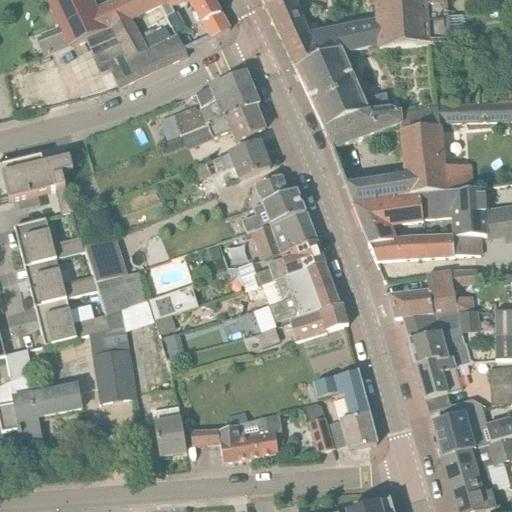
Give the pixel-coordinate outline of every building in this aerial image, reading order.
[(115,0),(97,9),(93,0),(44,0),(59,29),(69,48),(94,38),(94,39),(132,22),(168,7),(163,0),(115,0)] [(163,0),(168,7),(173,4),(179,18),(194,11),(201,26),(221,16),(212,0),(163,0)] [(261,0),(265,9),(292,1),(291,0),(261,0)] [(265,9),(296,72),(342,52),(344,57),(377,49),(374,22),(308,36),(294,0),(291,0),(292,1),(265,9)] [(372,0),(374,22),(377,49),(378,52),(450,43),(446,0),(372,0)] [(119,90),(119,91),(140,81),(188,58),(186,53),(177,36),(170,40),(146,51),(142,42),(132,22),(94,39),(98,48),(90,51),(103,78),(112,75),(119,90)] [(166,30),(142,42),(146,51),(170,40),(166,30)] [(344,57),(342,52),(296,72),(324,133),(365,115),(369,114),(369,113),(390,110),(386,96),(364,102),(344,57)] [(172,118),(181,138),(207,126),(229,117),(259,106),(247,75),(196,96),(202,111),(197,113),(195,109),(172,118)] [(398,129),(401,157),(443,149),(442,129),(439,130),(439,126),(511,124),(511,104),(438,106),(433,106),(401,113),(391,110),(390,110),(369,113),(369,114),(365,115),(324,133),(332,154),(398,129)] [(229,117),(207,126),(213,141),(230,134),(234,144),(265,131),(256,108),(260,107),(259,106),(229,117)] [(185,148),(181,138),(161,146),(165,156),(185,148)] [(270,170),(260,144),(227,157),(213,163),(218,175),(232,169),(238,183),(270,170)] [(344,186),(352,205),(473,192),(471,167),(445,169),(443,149),(401,157),(403,177),(344,186)] [(0,169),(0,193),(9,192),(11,202),(9,203),(9,204),(55,192),(62,217),(74,214),(65,189),(58,176),(73,173),(70,160),(44,166),(42,159),(0,169)] [(253,210),(254,213),(297,195),(296,193),(289,196),(281,177),(255,188),(262,206),(253,210)] [(511,207),(486,211),(486,191),(473,192),(352,205),(369,247),(399,245),(392,231),(423,226),(423,222),(450,220),(452,241),(481,239),(481,238),(487,238),(486,224),(511,220),(511,207)] [(242,223),(247,237),(252,235),(251,235),(305,216),(297,195),(254,213),(256,218),(242,223)] [(281,257),(316,244),(305,216),(251,235),(252,235),(260,263),(281,256),(281,257)] [(14,228),(15,230),(25,269),(33,267),(32,267),(55,261),(84,253),(80,239),(53,246),(46,220),(14,228)] [(511,220),(486,224),(487,238),(511,235),(511,220)] [(399,245),(369,247),(376,265),(454,261),(454,259),(481,257),(481,239),(452,241),(399,245)] [(85,253),(96,287),(127,277),(116,242),(85,253)] [(276,282),(276,283),(324,266),(316,244),(281,257),(282,261),(280,262),(280,261),(267,266),(269,271),(253,276),(257,289),(276,282)] [(218,248),(205,253),(208,263),(221,258),(218,248)] [(66,301),(94,293),(91,279),(63,286),(55,261),(32,267),(33,267),(35,279),(28,280),(31,289),(30,289),(35,309),(43,307),(43,306),(48,305),(66,301)] [(268,308),(269,309),(332,286),(324,266),(276,283),(283,303),(268,308)] [(428,293),(390,297),(395,321),(402,320),(403,322),(477,319),(477,314),(474,314),(472,298),(455,301),(453,288),(478,286),(476,274),(450,275),(450,273),(425,277),(428,293)] [(139,274),(127,277),(96,287),(106,318),(123,312),(149,302),(139,274)] [(300,321),(300,320),(317,313),(343,307),(343,306),(340,307),(332,286),(269,309),(274,324),(289,319),(291,324),(300,321)] [(191,288),(149,303),(155,322),(198,309),(191,288)] [(40,329),(45,348),(45,349),(64,344),(88,337),(105,333),(109,332),(106,319),(106,318),(106,317),(73,326),(66,301),(48,305),(43,306),(43,307),(46,318),(39,320),(41,329),(40,329)] [(291,324),(290,324),(295,345),(327,336),(326,333),(348,327),(343,307),(317,313),(300,320),(300,321),(291,324)] [(106,318),(106,319),(109,332),(105,333),(88,337),(92,358),(129,352),(126,329),(123,312),(106,318)] [(495,363),(511,363),(511,313),(494,314),(495,363)] [(176,332),(172,317),(155,322),(159,337),(176,332)] [(477,319),(403,322),(416,369),(437,363),(438,365),(453,361),(455,366),(458,365),(459,368),(471,365),(465,345),(445,350),(441,335),(461,330),(461,333),(479,332),(477,319)] [(264,350),(279,346),(275,331),(259,336),(264,350)] [(164,340),(169,359),(184,356),(180,336),(164,340)] [(129,352),(92,358),(96,383),(102,410),(103,410),(103,409),(132,403),(138,401),(129,352)] [(14,456),(34,452),(34,451),(32,451),(27,424),(83,412),(79,389),(33,398),(28,376),(32,375),(28,353),(6,359),(11,385),(13,386),(5,404),(4,404),(4,408),(0,409),(0,436),(7,435),(9,441),(11,440),(14,456)] [(416,369),(425,402),(461,393),(455,366),(453,361),(438,365),(437,363),(416,369)] [(511,369),(488,373),(492,409),(511,406),(511,369)] [(343,398),(347,415),(367,410),(358,373),(334,380),(313,386),(317,401),(338,395),(339,399),(343,398)] [(432,425),(442,460),(491,446),(491,444),(511,438),(511,413),(508,414),(509,420),(486,426),(483,412),(486,411),(486,410),(472,402),(452,408),(455,419),(432,425)] [(152,424),(158,459),(184,456),(178,420),(180,420),(178,410),(152,414),(154,424),(152,424)] [(377,447),(367,410),(347,415),(348,421),(339,423),(347,453),(377,447)] [(229,417),(231,430),(247,425),(245,414),(229,417)] [(218,432),(219,445),(223,466),(279,457),(275,434),(268,435),(265,420),(247,425),(231,430),(218,432)] [(317,455),(334,451),(326,420),(309,424),(317,455)] [(191,448),(219,445),(218,432),(190,433),(191,448)] [(511,462),(511,438),(491,444),(491,446),(442,460),(456,511),(489,511),(495,510),(483,471),(511,462)] [(393,511),(390,502),(375,506),(356,511),(393,511)]
